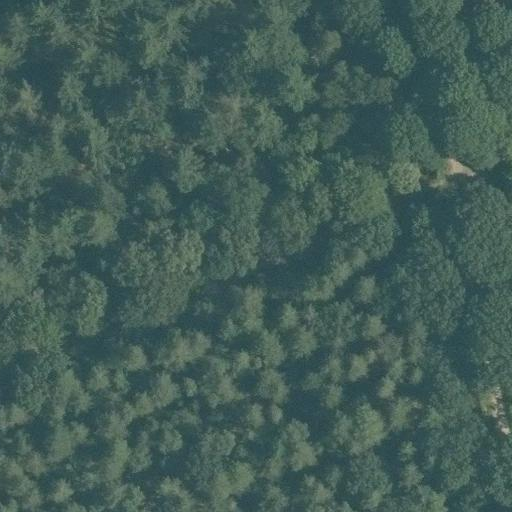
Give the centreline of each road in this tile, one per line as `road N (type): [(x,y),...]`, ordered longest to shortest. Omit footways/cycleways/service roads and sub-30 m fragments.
road 1 (track): [(0,371),(383,211)]
road 2 (track): [(454,179),(511,475)]
